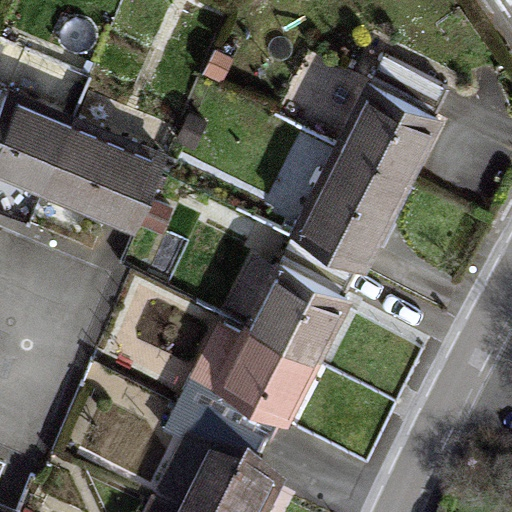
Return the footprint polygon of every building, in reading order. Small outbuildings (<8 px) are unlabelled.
[(385,50),(339,140),(406,174),(439,111),(434,109),(447,82),(385,50)] [(72,114),(0,84),(0,166),(43,184),(72,114)] [(165,153),(72,114),(43,184),(136,223),(159,168),(165,153)] [(406,174),(339,140),(293,230),(356,262),(361,264),(406,174)] [(356,262),(293,230),(280,256),(277,262),(254,306),(247,320),(315,354),(347,290),(343,288),(356,262)] [(277,262),(256,251),(234,295),(254,306),(277,262)] [(244,327),(219,315),(190,371),(215,383),(244,327)] [(315,354),(247,320),(244,327),(215,383),(190,371),(177,397),(264,442),(278,415),(282,418),(315,354)] [(264,442),(177,397),(163,423),(185,435),(213,449),(185,505),(181,511),(265,511),(281,483),(251,468),(264,442)] [(213,449),(185,435),(157,491),(185,505),(213,449)] [(16,511),(18,509),(0,501),(0,511),(16,511)]
